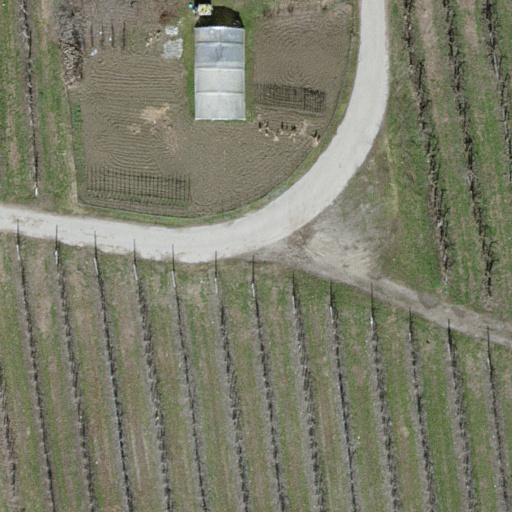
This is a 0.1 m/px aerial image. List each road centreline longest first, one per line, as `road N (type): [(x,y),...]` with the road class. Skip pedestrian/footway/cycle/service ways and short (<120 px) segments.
road 1 (unclassified): [(0,219),(160,247),(295,222),(368,119),(370,0)]
road 2 (track): [(160,247),(511,337)]
